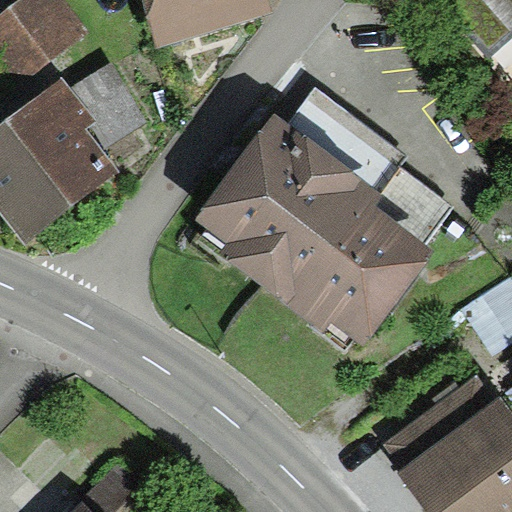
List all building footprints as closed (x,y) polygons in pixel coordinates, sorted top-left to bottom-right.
[(85,37),(57,0),(28,0),(0,21),(0,72),(13,90),(85,37)] [(140,0),(158,57),(273,22),(266,0),(140,0)] [(511,0),(436,0),(491,62),(511,43),(511,0)] [(99,128),(65,85),(13,126),(0,135),(0,219),(23,249),(118,177),(87,137),(99,128)] [(411,163),(318,87),(247,174),(204,226),(234,250),(226,260),(324,339),(333,327),(362,351),(433,264),(414,248),(447,208),(403,172),(411,163)] [(511,286),(473,310),(499,353),(511,345),(511,286)] [(407,475),(399,481),(421,511),(511,511),(511,418),(502,405),(495,411),(477,386),(388,448),(407,475)] [(118,466),(95,492),(117,511),(119,511),(142,487),(118,466)]
